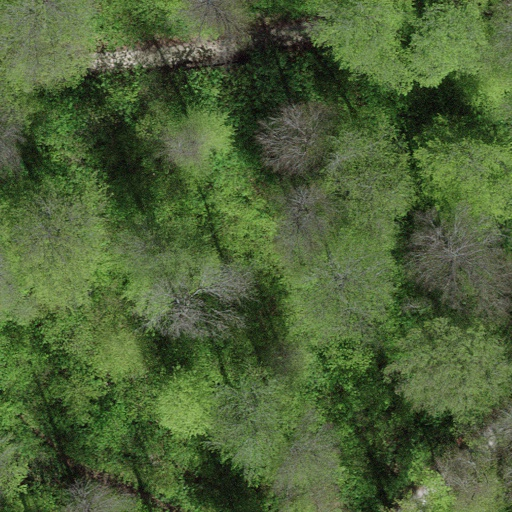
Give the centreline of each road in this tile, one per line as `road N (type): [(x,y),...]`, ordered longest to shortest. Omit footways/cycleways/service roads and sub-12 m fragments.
road 1 (track): [(0,78),(327,55),(511,10)]
road 2 (track): [(0,390),(191,511)]
road 3 (track): [(511,435),(418,511)]
